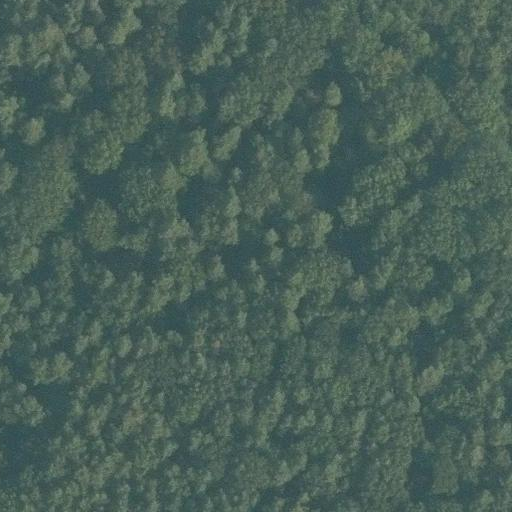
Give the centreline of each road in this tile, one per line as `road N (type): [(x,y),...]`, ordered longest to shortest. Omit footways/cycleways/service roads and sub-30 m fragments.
road 1 (track): [(201,0),(0,255)]
road 2 (unclassified): [(511,189),(293,0)]
